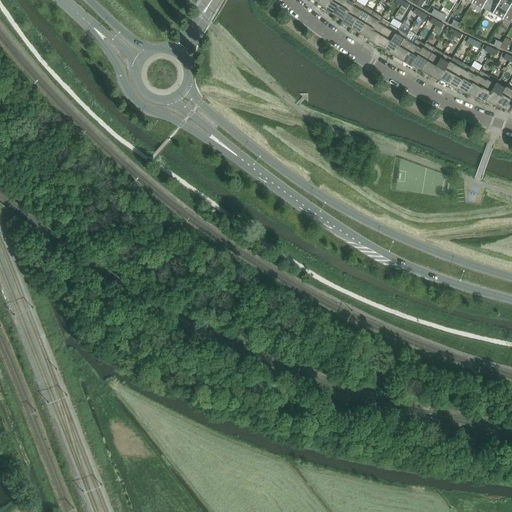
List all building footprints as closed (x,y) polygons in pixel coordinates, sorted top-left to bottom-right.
[(328,9),(333,0),(321,0),(320,3),(319,2),(319,3),(327,9),(328,9)] [(345,0),(333,0),(328,9),(327,9),(327,10),(336,15),(345,0)] [(345,21),(356,1),(357,1),(357,0),(345,0),(336,15),(344,20),(345,21)] [(494,0),(474,0),(473,3),(483,9),(483,8),(488,11),(494,0)] [(504,19),(511,3),(511,0),(501,0),(500,1),(498,0),(494,0),(488,11),(493,14),(494,14),(504,19)] [(352,28),(366,7),(357,1),(356,1),(345,21),(344,20),(343,22),(352,28)] [(407,9),(410,5),(404,1),(401,6),(407,9)] [(361,33),(374,12),(366,7),(352,28),(361,33)] [(438,18),(440,13),(434,10),(432,14),(438,18)] [(370,39),(382,19),(383,17),(374,12),(361,33),(369,38),(370,39)] [(444,21),(446,16),(440,13),(438,18),(444,21)] [(391,24),(382,19),(370,39),(369,38),(368,40),(378,45),(391,24)] [(458,29),(460,24),(454,21),(452,25),(458,29)] [(386,50),(399,29),(391,24),(378,45),(386,50)] [(399,29),(386,50),(395,56),(408,34),(399,29)] [(417,39),(408,34),(395,56),(404,61),(417,39)] [(417,39),(404,61),(413,67),(414,65),(426,45),(425,44),(417,39)] [(423,70),(436,49),(426,43),(425,44),(426,45),(414,65),(423,70)] [(432,75),(444,54),(436,49),(423,70),(432,75)] [(441,79),(453,59),(444,54),(432,75),(441,80),(442,79),(441,79)] [(450,84),(460,67),(461,67),(464,63),(454,57),(453,59),(441,79),(442,79),(450,84)] [(472,68),(471,67),(464,63),(461,67),(460,67),(450,84),(459,90),(460,88),(459,88),(472,68)] [(469,92),(481,72),(472,66),(471,67),(472,68),(459,88),(460,88),(469,94),(469,93),(469,92)] [(478,96),(491,76),(490,76),(481,71),(481,72),(469,92),(469,93),(478,98),(479,97),(478,96)] [(487,102),(488,101),(498,83),(499,83),(501,81),(491,75),(490,76),(491,76),(478,96),(479,97),(487,102)] [(498,105),(507,88),(506,88),(499,83),(498,83),(488,101),(497,106),(498,105)] [(509,105),(511,100),(511,89),(507,86),(506,88),(507,88),(498,105),(507,109),(509,105)]
